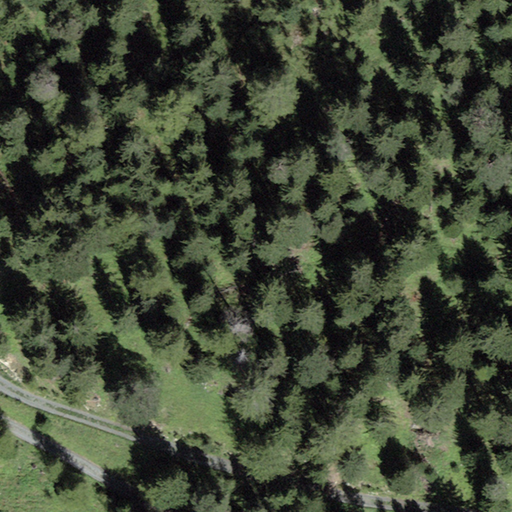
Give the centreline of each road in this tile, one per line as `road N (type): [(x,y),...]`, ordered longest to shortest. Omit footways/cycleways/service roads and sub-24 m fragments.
road 1 (track): [(103,440),(456,473),(511,492)]
road 2 (track): [(342,511),(237,472),(103,440)]
